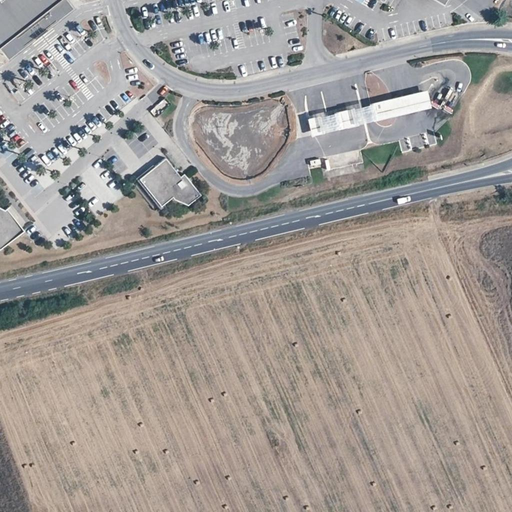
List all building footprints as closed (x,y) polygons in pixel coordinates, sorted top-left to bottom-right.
[(0,0),(0,48),(25,29),(31,37),(37,32),(46,25),(40,17),(61,0),(0,0)] [(72,6),(66,0),(61,0),(40,17),(46,25),(72,6)] [(31,37),(25,29),(0,48),(6,57),(31,37)] [(406,95),(369,104),(373,122),(410,113),(432,108),(427,90),(406,95)] [(326,114),(308,119),(312,136),(329,132),(370,122),(373,122),(369,104),(366,105),(326,114)] [(165,158),(137,180),(160,207),(172,196),(174,199),(187,205),(199,195),(184,174),(181,177),(165,158)] [(0,249),(22,232),(5,210),(0,208),(0,249)]
